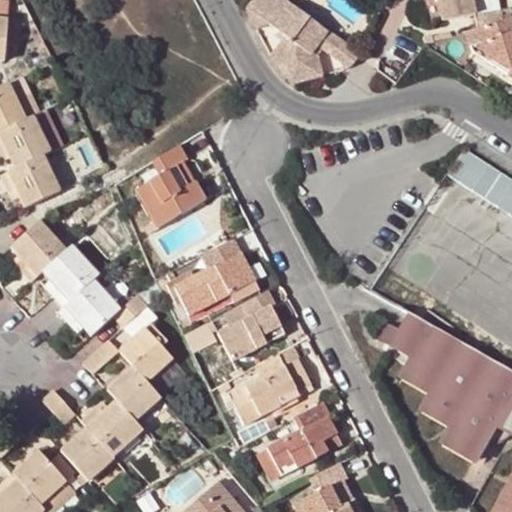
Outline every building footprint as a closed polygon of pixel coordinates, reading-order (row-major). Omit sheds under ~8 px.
[(342,66),(360,60),(360,59),(280,0),(257,0),(248,13),(257,33),(268,28),(285,41),(271,61),(293,85),(321,77),(317,60),(312,56),(318,48),(323,52),(342,66)] [(471,0),(437,0),(442,22),(474,15),(471,0)] [(511,9),(502,12),(504,21),(511,18),(511,9)] [(504,21),(502,12),(474,17),(476,30),(504,21)] [(511,18),(504,21),(476,30),(463,34),(470,53),(511,81),(511,18)] [(312,56),(317,60),(323,52),(318,48),(312,56)] [(6,83),(14,99),(28,93),(20,77),(6,83)] [(0,130),(31,116),(38,113),(28,93),(14,99),(6,83),(0,85),(0,130)] [(48,152),(62,146),(45,110),(38,113),(31,116),(48,152)] [(0,153),(5,151),(8,158),(13,169),(40,156),(48,152),(31,116),(0,130),(0,153)] [(175,169),(180,165),(185,162),(177,148),(150,165),(159,179),(134,194),(153,225),(202,200),(192,185),(187,188),(175,169)] [(511,211),(511,176),(470,150),(454,176),(511,211)] [(13,192),(16,198),(21,209),(58,192),(40,156),(13,169),(0,174),(0,180),(6,195),(13,192)] [(187,188),(192,185),(180,165),(175,169),(187,188)] [(10,201),(16,198),(13,192),(6,195),(10,201)] [(153,225),(157,231),(203,203),(202,200),(153,225)] [(64,253),(37,223),(7,249),(16,259),(20,264),(14,268),(29,285),(40,274),(64,253)] [(239,254),(232,241),(200,258),(208,272),(193,280),(189,272),(164,285),(176,307),(181,305),(187,316),(228,296),(233,305),(258,292),(246,268),(239,254)] [(53,289),(48,294),(61,310),(91,283),(96,279),(69,249),(64,253),(40,274),(49,284),(53,289)] [(247,250),(239,254),(246,268),(255,264),(247,250)] [(10,264),(14,268),(20,264),(16,259),(10,264)] [(70,330),(76,325),(81,331),(88,338),(110,318),(117,312),(91,283),(61,310),(56,314),(70,330)] [(43,289),(48,294),(53,289),(49,284),(43,289)] [(217,336),(231,363),(264,345),(259,335),(278,325),(268,306),(273,304),(267,292),(240,306),(247,319),(217,336)] [(110,318),(121,329),(146,306),(135,295),(117,312),(110,318)] [(413,314),(403,331),(395,347),(403,352),(422,319),(413,314)] [(511,511),(511,369),(422,319),(403,352),(414,358),(405,374),(435,391),(425,408),(455,424),(446,441),(477,458),(494,425),(511,435),(511,473),(491,511),(511,511)] [(211,322),(204,326),(208,334),(215,330),(211,322)] [(382,340),(395,347),(403,331),(390,324),(382,340)] [(75,336),(81,331),(76,325),(70,330),(75,336)] [(278,325),(259,335),(264,345),(283,336),(278,325)] [(171,359),(144,329),(118,352),(131,366),(146,383),(171,359)] [(81,363),(92,375),(118,352),(108,341),(81,363)] [(291,348),(253,369),(254,370),(292,350),(291,348)] [(293,386),(306,378),(292,350),(254,370),(259,380),(227,396),(243,426),(299,398),(297,394),(293,386)] [(146,383),(131,366),(105,390),(114,401),(133,421),(159,398),(146,383)] [(310,386),(306,378),(293,386),(297,394),(310,386)] [(51,413),(63,425),(73,415),(51,391),(41,401),(51,413)] [(105,409),(100,413),(95,408),(79,422),(85,429),(110,457),(141,430),(133,421),(114,401),(105,409)] [(99,404),(95,408),(100,413),(105,409),(99,404)] [(266,450),(280,477),(323,455),(317,445),(334,436),(318,405),(293,418),(300,432),(266,450)] [(272,421),(264,425),(268,432),(276,428),(272,421)] [(0,437),(0,458),(23,438),(13,426),(0,437)] [(59,451),(87,482),(113,459),(110,457),(85,429),(59,451)] [(334,436),(317,445),(323,455),(339,447),(334,436)] [(269,482),(280,477),(266,450),(255,456),(269,482)] [(11,475),(39,506),(65,483),(37,453),(11,475)] [(206,475),(211,475),(216,471),(207,460),(200,466),(206,475)] [(357,511),(352,501),(346,504),(335,484),(342,481),(346,479),(339,464),(309,480),(316,494),(292,507),(294,511),(357,511)] [(39,506),(11,475),(0,485),(0,493),(2,495),(0,496),(0,511),(41,511),(43,510),(39,506)] [(346,504),(352,501),(342,481),(335,484),(346,504)] [(53,511),(74,494),(65,483),(39,506),(43,510),(44,511),(53,511)] [(241,511),(217,483),(182,511),(241,511)]
